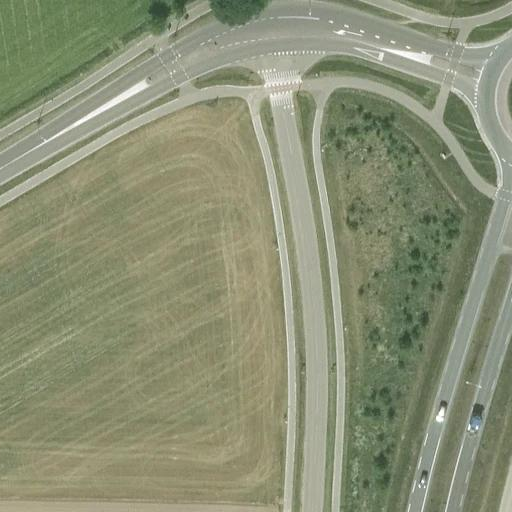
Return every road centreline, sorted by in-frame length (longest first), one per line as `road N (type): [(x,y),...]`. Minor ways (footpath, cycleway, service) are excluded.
road 1 (unclassified): [(311,511),(315,363),(302,207),(268,29)]
road 2 (primary): [(511,175),(414,511)]
road 3 (primary): [(454,511),(511,300)]
road 4 (secondary): [(268,29),(184,44),(119,98)]
road 5 (secondary): [(119,98),(154,91),(268,29)]
road 6 (secondary): [(0,170),(119,98)]
road 7 (secondary): [(396,50),(332,31),(268,29)]
